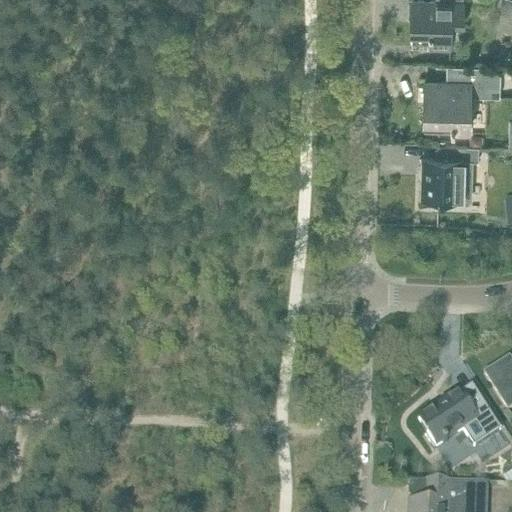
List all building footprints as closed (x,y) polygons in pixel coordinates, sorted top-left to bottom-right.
[(410,1),(409,35),(427,35),(427,37),(430,37),(429,49),(449,50),(450,25),(462,25),(462,0),(434,0),(434,2),(410,1)] [(511,0),(501,0),(501,29),(511,29),(511,0)] [(424,83),(422,130),(449,131),(449,132),(468,133),(469,97),(499,98),(500,69),(456,68),(456,84),(424,83)] [(421,160),(420,198),(462,199),(465,202),(468,203),(471,200),(472,162),(481,163),(481,148),(437,146),(436,161),(421,160)] [(511,364),(509,361),(484,377),(507,413),(511,410),(511,364)] [(439,409),(418,422),(436,449),(442,445),(444,448),(447,446),(446,443),(466,429),(470,436),(466,439),(474,450),(500,433),(481,403),(468,412),(457,394),(437,407),(439,409)] [(511,473),(503,480),(510,485),(511,485),(511,473)] [(408,505),(407,511),(487,511),(489,486),(408,484),(408,500),(409,500),(409,505),(408,505)]
